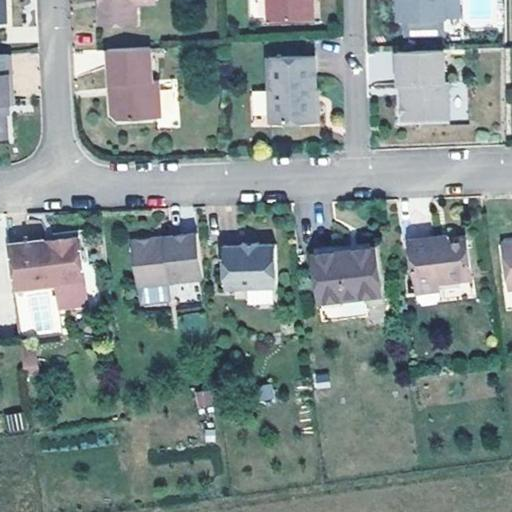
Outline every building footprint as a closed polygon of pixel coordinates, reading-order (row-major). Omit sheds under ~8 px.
[(96,0),(97,20),(132,18),(131,0),(96,0)] [(268,0),(269,24),(315,22),(314,0),(268,0)] [(445,21),(443,0),(396,0),(395,0),(396,19),(403,23),(445,21)] [(147,84),(146,48),(103,50),(105,87),(112,87),(112,102),(105,105),(105,116),(113,122),(152,119),(151,83),(147,84)] [(444,83),(441,51),(396,52),(398,85),(399,85),(406,85),(406,98),(400,104),(401,122),(450,120),(448,83),(444,83)] [(393,79),(392,52),(370,52),(370,80),(393,79)] [(313,91),(318,92),(317,58),(270,60),(273,125),(315,122),(313,91)] [(161,109),(177,108),(175,87),(160,88),(161,109)] [(313,91),(315,122),(323,122),(322,92),(318,92),(313,91)] [(169,282),(199,278),(194,234),(164,237),(164,243),(150,243),(148,239),(134,240),(129,248),(135,285),(152,282),(153,287),(170,285),(169,282)] [(4,246),(9,292),(50,287),(79,283),(73,237),(4,246)] [(431,246),(446,244),(446,237),(430,239),(431,246)] [(468,281),(464,242),(446,244),(431,246),(430,239),(407,242),(414,294),(415,302),(419,305),(436,303),(439,299),(437,285),(468,281)] [(511,289),(511,241),(504,242),(500,248),(506,291),(511,289)] [(383,293),(377,246),(314,253),(320,301),(383,293)] [(284,291),(279,248),(261,250),(260,247),(242,249),(243,252),(225,254),(229,298),(284,291)] [(79,283),(50,287),(53,310),(82,306),(79,283)] [(182,310),(178,330),(203,335),(207,315),(182,310)] [(34,375),(21,376),(23,401),(37,399),(34,375)] [(205,391),(190,394),(193,408),(208,405),(205,391)]
